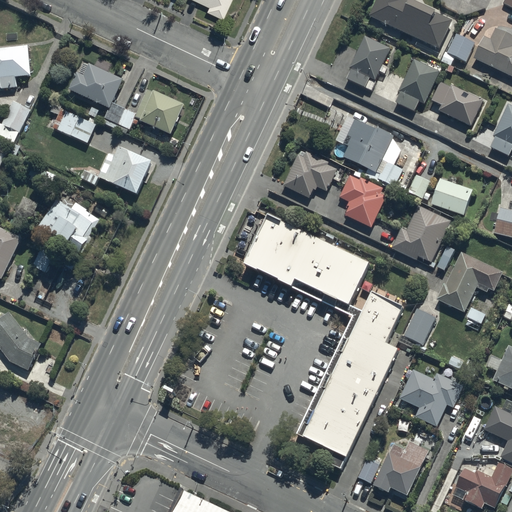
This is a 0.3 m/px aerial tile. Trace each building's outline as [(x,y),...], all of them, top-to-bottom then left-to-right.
[(231,0),(195,0),(208,5),(206,10),(224,18),(231,0)] [(377,0),(369,18),(439,51),(453,23),(407,1),(407,0),(377,0)] [(476,59),(511,75),(511,35),(496,28),(491,40),(486,37),(476,59)] [(448,54),(445,53),(441,63),(452,68),(456,59),(466,63),(475,44),(456,36),(448,54)] [(365,38),(350,70),(352,71),(347,81),(372,92),(381,74),(385,76),(388,69),(383,67),(391,51),(365,38)] [(17,89),(16,80),(31,79),(29,49),(0,51),(0,81),(0,82),(1,91),(17,89)] [(414,113),(419,103),(425,106),(440,73),(415,61),(400,93),(402,94),(397,105),(414,113)] [(84,77),(77,74),(69,93),(109,111),(105,121),(106,121),(104,126),(127,136),(129,130),(130,131),(137,115),(114,105),(124,81),(89,66),(84,77)] [(441,84),(432,102),(442,107),(439,113),(471,128),(484,102),(452,87),(451,89),(441,84)] [(149,92),(136,119),(140,121),(140,123),(171,137),(185,108),(154,93),(153,94),(149,92)] [(13,103),(2,126),(20,135),(31,112),(13,103)] [(47,127),(88,145),(97,125),(67,113),(67,114),(61,111),(63,107),(55,103),(51,113),(53,114),(47,127)] [(511,106),(509,104),(494,136),(496,136),(491,148),(510,156),(511,151),(511,106)] [(355,122),(343,146),(349,149),(344,159),(376,176),(395,140),(378,131),(377,133),(355,122)] [(99,180),(138,197),(152,164),(119,149),(115,157),(109,154),(99,177),(85,171),(81,180),(96,186),(99,180)] [(304,160),(299,157),(284,188),(309,200),(314,191),(316,192),(318,189),(327,193),(338,172),(328,167),(329,165),(307,154),(304,160)] [(387,164),(378,180),(395,189),(404,172),(387,164)] [(408,194),(423,201),(431,184),(416,177),(408,194)] [(346,217),(372,230),(386,199),(381,196),(383,191),(362,180),(360,183),(350,178),(340,199),(349,204),(347,208),(350,209),(346,217)] [(440,180),(431,206),(464,218),(473,192),(440,180)] [(39,205),(24,198),(16,215),(32,222),(39,205)] [(57,201),(39,227),(80,256),(88,243),(87,242),(101,222),(88,214),(89,213),(77,204),(75,207),(65,201),(63,204),(57,201)] [(419,207),(407,232),(402,229),(392,250),(417,263),(419,259),(431,264),(452,223),(419,207)] [(495,235),(511,239),(511,211),(501,209),(495,235)] [(269,217),(248,262),(347,309),(368,264),(269,217)] [(0,280),(2,282),(22,241),(0,229),(0,280)] [(439,268),(446,272),(457,252),(449,248),(439,268)] [(41,250),(32,268),(45,274),(54,256),(41,250)] [(445,286),(438,301),(465,314),(477,290),(487,294),(489,290),(494,293),(503,274),(462,255),(446,286),(445,286)] [(373,291),(300,439),(346,462),(402,350),(386,342),(404,307),(373,291)] [(472,310),(467,320),(481,327),(486,317),(472,310)] [(404,338),(425,348),(437,321),(417,311),(404,338)] [(30,341),(9,314),(0,321),(0,349),(11,364),(29,373),(41,346),(30,341)] [(494,382),(511,390),(511,392),(510,396),(511,396),(511,349),(510,348),(494,382)] [(452,357),(448,365),(460,371),(464,363),(452,357)] [(413,370),(399,400),(421,410),(416,419),(438,429),(449,407),(453,409),(464,388),(438,376),(436,381),(413,370)] [(188,396),(185,404),(203,413),(207,405),(188,396)] [(511,410),(510,413),(495,406),(484,429),(508,441),(501,456),(511,461),(511,410)] [(394,446),(373,488),(390,496),(392,491),(407,498),(429,453),(410,444),(406,452),(394,446)] [(368,461),(358,479),(371,486),(381,467),(368,461)] [(511,472),(498,465),(491,479),(478,473),(476,476),(465,470),(456,489),(467,495),(464,502),(482,511),(484,506),(495,511),(511,476),(511,472)] [(237,511),(171,481),(156,511),(237,511)]
